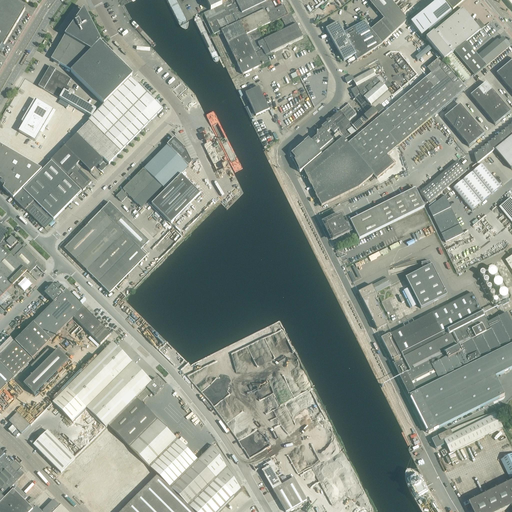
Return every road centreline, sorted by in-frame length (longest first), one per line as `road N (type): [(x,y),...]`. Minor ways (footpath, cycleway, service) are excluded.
road 1 (unclassified): [(462,511),(281,158),(287,141),(339,90),(294,0)]
road 2 (unclassified): [(265,511),(191,398),(61,266)]
road 3 (unclassified): [(45,248),(180,112)]
road 4 (unclassified): [(180,112),(116,36),(97,0)]
road 5 (unclassified): [(466,95),(439,118),(469,155),(498,130)]
